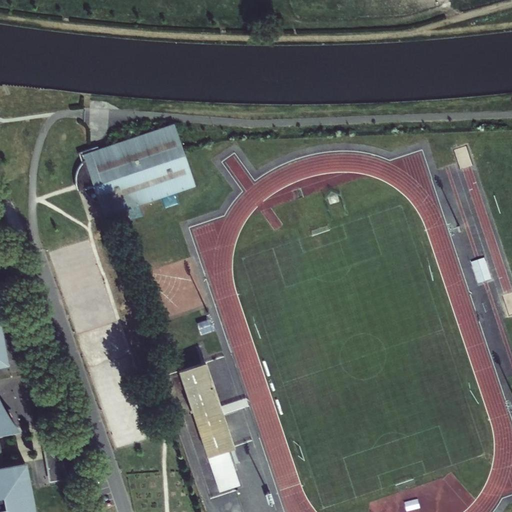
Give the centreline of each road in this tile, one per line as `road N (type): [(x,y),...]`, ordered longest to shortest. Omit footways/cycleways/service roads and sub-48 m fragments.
road 1 (track): [(410,30),(165,27),(0,8)]
road 2 (residential): [(41,265),(123,511)]
